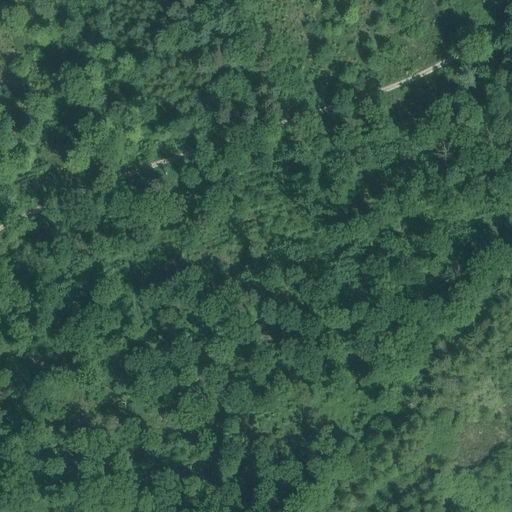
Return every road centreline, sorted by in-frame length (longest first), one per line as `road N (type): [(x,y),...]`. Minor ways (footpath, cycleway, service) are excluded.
road 1 (track): [(0,227),(136,169),(400,87),(511,28)]
road 2 (track): [(100,185),(120,231),(145,342),(195,374)]
